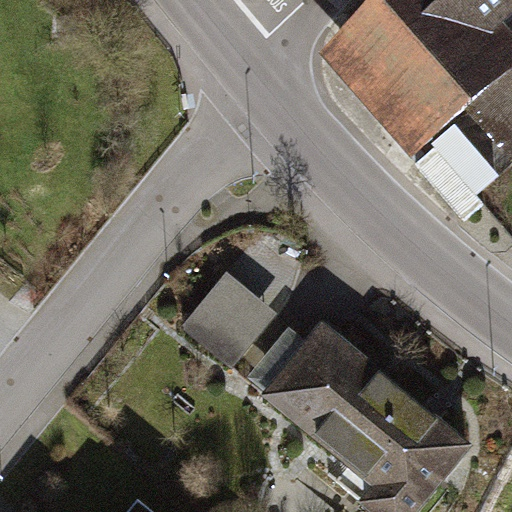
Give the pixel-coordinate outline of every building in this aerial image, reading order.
[(387,0),(342,41),(431,142),(472,106),(511,70),(511,45),(488,19),(509,0),(387,0)] [(511,70),(472,106),(511,149),(511,70)] [(463,119),(420,161),(469,211),(511,169),(463,119)] [(189,325),(241,364),(288,303),(237,264),(189,325)] [(297,309),(246,380),(398,490),(449,419),(297,309)]
